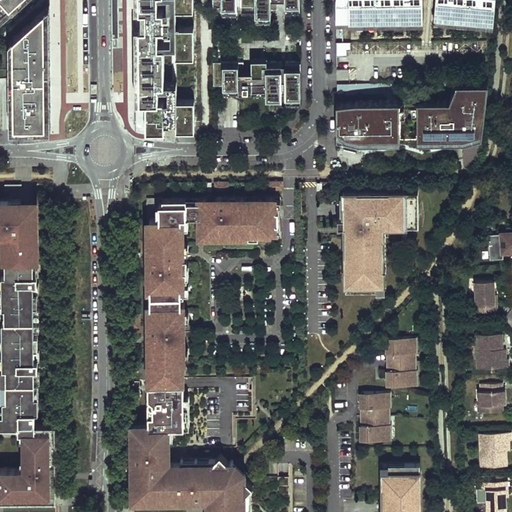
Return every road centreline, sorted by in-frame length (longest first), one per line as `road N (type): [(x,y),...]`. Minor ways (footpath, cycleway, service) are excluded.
road 1 (residential): [(127,151),(265,149),(303,135),(320,103),(317,0)]
road 2 (tertiary): [(104,511),(106,250)]
road 3 (unknown): [(332,511),(333,421),(351,414),(352,373),(373,360)]
